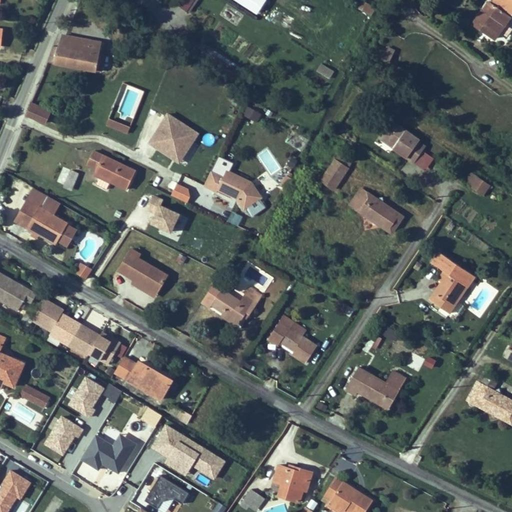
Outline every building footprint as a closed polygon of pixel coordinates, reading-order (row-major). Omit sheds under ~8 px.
[(188,22),(202,2),(199,0),(187,0),(177,15),(188,22)] [(232,0),(260,15),(268,0),(267,0),(232,0)] [(511,0),(506,0),(496,16),(504,21),(511,26),(511,0)] [(511,26),(504,21),(496,16),(494,18),(491,16),(483,28),(480,32),(511,53),(511,26)] [(474,42),(506,64),(511,55),(511,53),(480,32),(474,42)] [(209,56),(213,49),(203,43),(199,51),(209,56)] [(99,59),(61,48),(56,58),(52,57),(43,72),(91,86),(96,69),(99,59)] [(188,65),(194,56),(186,51),(180,60),(188,65)] [(383,56),(376,52),(365,69),(379,77),(384,69),(377,65),(383,56)] [(321,64),(317,72),(330,79),(334,71),(321,64)] [(91,86),(97,87),(102,70),(96,69),(91,86)] [(257,124),(262,115),(248,107),(243,116),(257,124)] [(39,134),(44,123),(26,115),(22,126),(39,134)] [(109,119),(107,127),(127,134),(130,127),(109,119)] [(195,144),(165,125),(147,154),(161,163),(164,157),(181,167),(195,144)] [(414,149),(385,128),(375,143),(390,154),(388,157),(409,172),(419,156),(412,151),(414,149)] [(96,141),(102,144),(105,138),(99,135),(96,141)] [(120,146),(105,138),(102,144),(117,152),(120,146)] [(334,158),(330,163),(343,172),(347,167),(334,158)] [(97,174),(101,167),(89,162),(86,169),(97,174)] [(330,163),(317,183),(329,192),(343,172),(330,163)] [(97,174),(127,187),(129,188),(131,183),(101,167),(97,174)] [(91,180),(88,185),(90,186),(91,183),(97,174),(86,169),(82,176),(91,180)] [(280,186),(288,189),(292,176),(284,173),(280,186)] [(122,202),(129,188),(127,187),(97,174),(91,183),(107,191),(105,193),(122,202)] [(55,179),(48,193),(56,196),(55,199),(60,201),(68,184),(63,182),(55,179)] [(176,181),(171,194),(188,201),(193,188),(176,181)] [(459,192),(465,195),(472,185),(466,181),(459,192)] [(90,186),(105,193),(107,191),(91,183),(90,186)] [(71,186),(68,184),(60,201),(63,202),(71,186)] [(246,196),(221,184),(218,190),(206,184),(199,199),(212,205),(213,203),(228,210),(229,207),(233,209),(232,212),(239,223),(257,211),(246,196)] [(485,194),(472,185),(465,195),(478,204),(485,194)] [(371,204),(356,193),(344,209),(366,225),(367,231),(372,230),(384,238),(387,237),(395,225),(394,220),(378,209),(377,203),(371,204)] [(152,206),(142,202),(136,217),(145,221),(141,230),(160,239),(168,220),(149,212),(152,206)] [(30,217),(39,222),(44,215),(35,210),(30,217)] [(8,234),(48,257),(51,252),(59,238),(61,235),(39,222),(30,217),(21,212),(8,234)] [(175,226),(183,229),(188,217),(181,214),(175,226)] [(469,283),(434,258),(426,269),(438,277),(432,287),(434,289),(439,291),(430,303),(439,309),(434,315),(443,321),(469,283)] [(80,261),(76,273),(88,277),(92,265),(80,261)] [(125,261),(112,283),(128,292),(150,305),(161,288),(130,271),(133,266),(125,261)] [(0,315),(13,322),(19,311),(24,301),(0,287),(0,315)] [(430,303),(439,291),(434,289),(422,306),(434,315),(439,309),(430,303)] [(240,295),(236,301),(232,308),(204,291),(201,297),(238,319),(240,315),(244,317),(253,302),(240,295)] [(150,305),(128,292),(125,297),(148,310),(150,305)] [(199,317),(201,314),(213,321),(230,332),(234,324),(238,319),(201,297),(191,312),(199,317)] [(24,301),(19,311),(25,314),(31,304),(24,301)] [(102,372),(114,351),(106,346),(104,349),(85,339),(83,342),(61,330),(63,326),(44,315),(46,312),(38,308),(26,329),(45,340),(43,343),(81,364),(83,361),(102,372)] [(211,325),(227,335),(230,332),(213,321),(211,325)] [(271,329),(294,345),(298,339),(275,323),(271,329)] [(397,338),(400,331),(386,325),(383,333),(397,338)] [(259,347),(270,354),(273,350),(286,359),(284,362),(298,371),(309,354),(294,345),(271,329),(259,347)] [(501,356),(511,361),(511,346),(507,344),(501,356)] [(406,364),(417,370),(423,358),(412,353),(406,364)] [(0,363),(0,392),(0,391),(8,394),(18,372),(0,363)] [(125,366),(119,363),(109,379),(116,383),(125,366)] [(132,370),(125,366),(116,383),(155,406),(167,387),(134,368),(132,370)] [(73,388),(66,406),(93,415),(104,382),(83,375),(78,390),(73,388)] [(346,403),(349,400),(380,419),(391,400),(377,392),(349,376),(336,397),(346,403)] [(377,392),(391,400),(397,389),(384,381),(377,392)] [(25,383),(19,395),(46,406),(51,394),(25,383)] [(483,398),(467,390),(458,407),(482,419),(483,426),(490,423),(500,429),(505,426),(511,417),(509,412),(494,404),(489,396),(483,398)] [(33,403),(27,414),(36,419),(42,408),(33,403)] [(181,418),(168,410),(164,416),(178,424),(181,418)] [(44,445),(66,455),(81,423),(59,413),(44,445)] [(161,428),(147,450),(164,460),(161,465),(180,477),(186,467),(208,480),(218,463),(196,450),(192,456),(174,445),(178,439),(161,428)] [(114,442),(96,432),(81,458),(99,469),(102,463),(119,472),(137,441),(121,431),(114,442)] [(196,450),(178,439),(174,445),(192,456),(196,450)] [(286,474),(272,469),(267,486),(300,496),(306,477),(287,471),(286,474)] [(32,485),(12,473),(3,488),(0,486),(0,511),(10,511),(18,499),(22,501),(32,485)] [(320,506),(328,511),(329,511),(334,505),(339,508),(337,511),(357,511),(364,503),(328,479),(316,497),(323,502),(320,506)] [(183,498),(154,480),(138,506),(148,511),(152,511),(155,507),(168,504),(176,509),(183,498)] [(237,508),(242,511),(243,511),(252,499),(246,494),(237,508)] [(313,509),(317,501),(311,497),(307,506),(313,509)] [(254,511),(260,504),(252,499),(243,511),(254,511)]
